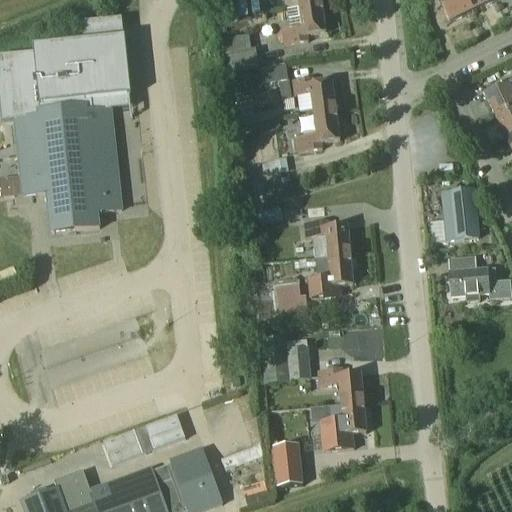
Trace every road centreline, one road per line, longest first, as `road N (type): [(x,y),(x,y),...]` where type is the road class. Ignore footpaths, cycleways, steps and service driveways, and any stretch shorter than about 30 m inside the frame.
road 1 (unclassified): [(441,511),(396,94)]
road 2 (residential): [(182,267),(158,0)]
road 3 (residential): [(0,396),(28,422),(59,422),(172,382),(189,353)]
road 4 (residential): [(182,267),(19,327),(0,345)]
road 5 (residential): [(511,209),(450,77)]
